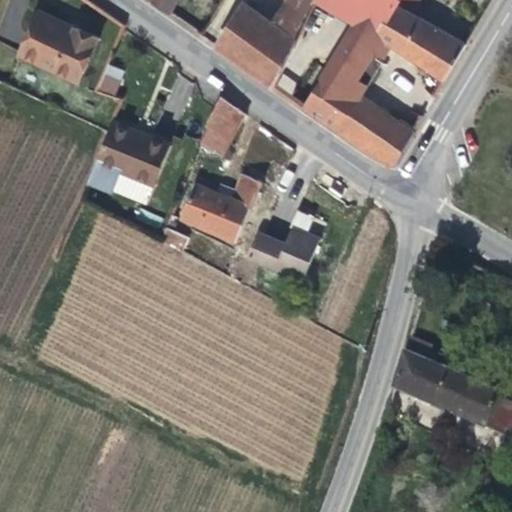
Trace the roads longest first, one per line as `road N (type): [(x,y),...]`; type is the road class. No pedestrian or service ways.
road 1 (tertiary): [(417,208),(113,0)]
road 2 (track): [(0,350),(337,498)]
road 3 (unclassified): [(331,511),(390,334),(417,208)]
road 4 (tertiary): [(511,6),(417,208)]
